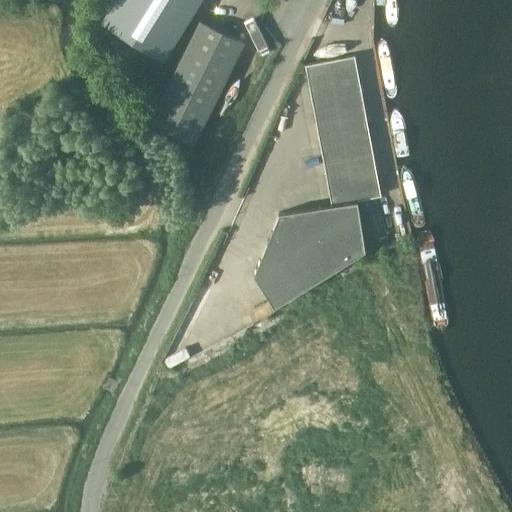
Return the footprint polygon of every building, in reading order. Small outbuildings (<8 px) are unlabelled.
[(114,0),(102,21),(163,60),(199,0),(114,0)] [(200,20),(150,122),(194,144),(244,42),(200,20)] [(306,64),(333,204),(359,199),(382,194),(355,55),(306,64)] [(280,212),(268,244),(323,240),(339,267),(367,249),(359,199),(333,204),(280,212)] [(276,307),(339,267),(323,240),(268,244),(255,274),(276,307)]
